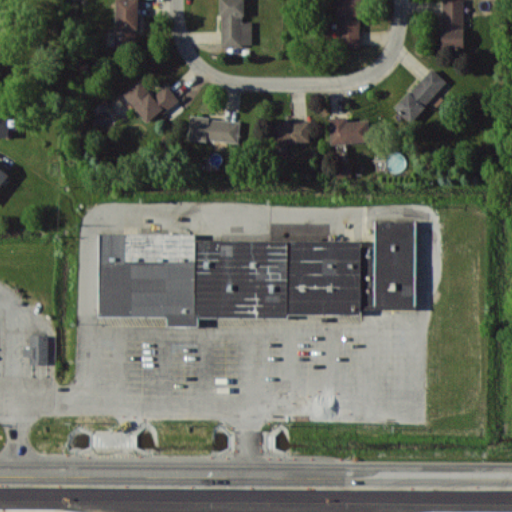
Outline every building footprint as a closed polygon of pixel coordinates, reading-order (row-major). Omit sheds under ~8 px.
[(138,0),(116,0),(116,47),(138,47),(138,0)] [(244,0),(221,0),(222,46),(253,45),(253,21),(245,21),(244,0)] [(361,0),(339,0),(339,46),(361,47),(361,0)] [(442,0),(443,47),(465,47),(464,0),(442,0)] [(448,82),(433,67),(396,107),(411,121),(448,82)] [(148,122),(161,110),(164,113),(180,100),(167,84),(154,96),(139,79),(123,92),(148,122)] [(0,136),(9,137),(9,115),(0,115),(0,136)] [(189,139),(239,142),(241,119),(191,116),(189,139)] [(330,117),(331,143),(371,141),(370,120),(348,121),(348,116),(330,117)] [(310,142),(310,122),(276,123),(276,143),(310,142)] [(0,187),(10,175),(0,166),(0,187)] [(101,234),(100,314),(197,315),(195,233),(101,234)] [(199,240),(197,315),(287,315),(287,239),(199,240)] [(287,315),(360,312),(363,242),(287,239),(287,315)] [(32,331),(31,361),(51,362),(48,331),(32,331)]
